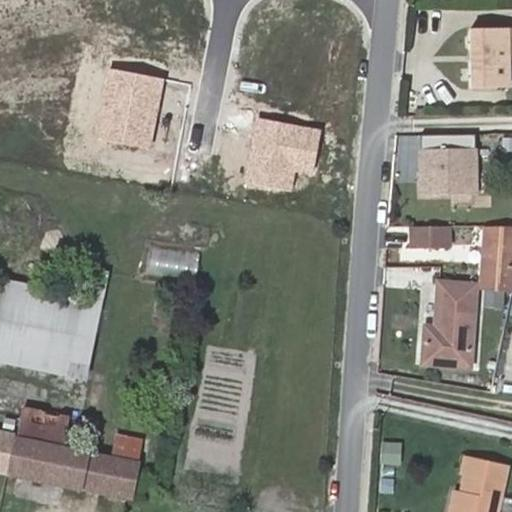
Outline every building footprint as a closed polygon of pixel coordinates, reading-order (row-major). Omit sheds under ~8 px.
[(509,87),(509,56),(509,28),(470,29),(470,87),(509,87)] [(419,134),(417,194),(476,196),(478,136),(419,134)] [(112,202),(146,208),(156,157),(123,151),(112,202)] [(482,268),(511,269),(511,225),(485,226),(482,268)] [(196,280),(199,250),(148,245),(145,275),(196,280)] [(511,286),(511,269),(482,268),(481,285),(511,286)] [(0,300),(0,361),(84,379),(105,272),(85,269),(79,299),(4,283),(0,300)] [(439,282),(436,326),(426,325),(423,363),(470,366),(476,284),(439,282)] [(150,324),(171,328),(174,316),(153,312),(150,324)] [(149,404),(160,406),(160,412),(173,414),(177,393),(152,389),(149,404)] [(20,408),(18,417),(11,454),(7,475),(55,485),(63,447),(69,418),(20,408)] [(0,452),(11,454),(18,417),(0,413),(0,452)] [(111,457),(139,463),(144,438),(116,433),(111,457)] [(381,463),(401,463),(402,442),(381,442),(381,463)] [(55,485),(82,490),(90,453),(63,447),(55,485)] [(131,501),(139,463),(111,457),(90,453),(82,490),(131,501)] [(463,455),(458,474),(466,476),(470,457),(463,455)] [(463,492),(458,511),(498,511),(509,465),(470,457),(466,476),(463,492)] [(454,491),(449,511),(458,511),(463,492),(454,491)]
